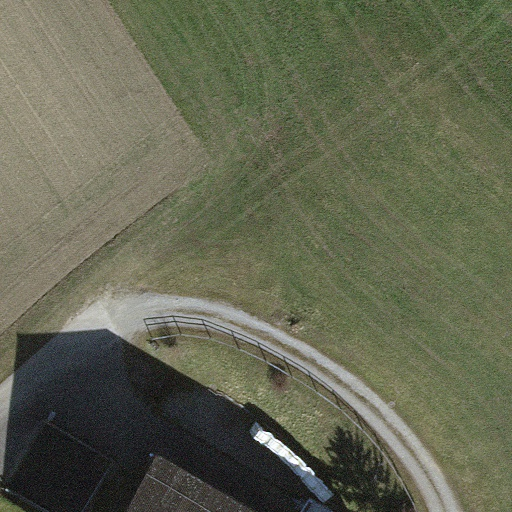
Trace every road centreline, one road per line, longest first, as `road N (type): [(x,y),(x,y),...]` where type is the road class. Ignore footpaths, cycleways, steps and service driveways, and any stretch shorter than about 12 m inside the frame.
road 1 (track): [(444,511),(362,390),(272,337),(188,308),(149,308),(110,321)]
road 2 (track): [(0,417),(110,321)]
